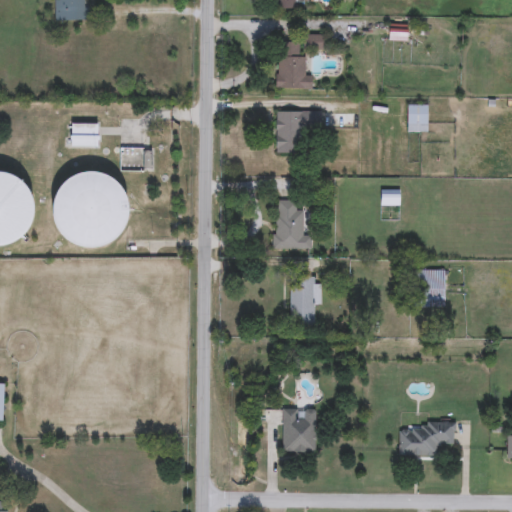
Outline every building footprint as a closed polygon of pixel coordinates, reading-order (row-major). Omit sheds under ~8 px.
[(86,0),(86,21),(53,21),(53,0),(86,0)] [(303,0),(303,9),(269,9),(269,0),(303,0)] [(407,41),(388,41),(388,25),(407,25),(407,41)] [(303,50),(303,35),(323,35),(323,50),(303,50)] [(275,88),(276,42),(299,43),(299,56),(305,56),(305,76),(311,77),(311,89),(275,88)] [(406,132),(406,105),(427,105),(427,132),(406,132)] [(275,153),(275,111),(321,111),(321,131),(300,131),(300,153),(275,153)] [(70,147),(70,124),(97,124),(97,147),(70,147)] [(78,174),(90,172),(103,174),(114,180),(123,189),(129,200),(130,213),(128,227),(121,239),(110,247),(97,252),(83,252),(70,247),(59,238),(52,226),(50,212),(52,200),(58,188),(67,179),(78,174)] [(0,249),(0,175),(5,176),(16,180),(25,188),(32,199),(34,210),(33,222),(28,233),(20,243),(8,248),(0,249)] [(380,206),(380,189),(400,189),(400,206),(380,206)] [(310,250),(273,250),(273,201),(297,201),(296,210),(302,210),(302,234),(310,234),(310,250)] [(444,270),(444,308),(413,308),(413,270),(444,270)] [(320,305),(313,305),(313,329),(289,328),(289,278),(320,278),(320,305)] [(281,453),(281,409),(314,409),(314,453),(281,453)] [(397,455),(398,431),(422,431),(422,422),(455,423),(454,445),(436,444),(435,456),(397,455)]
